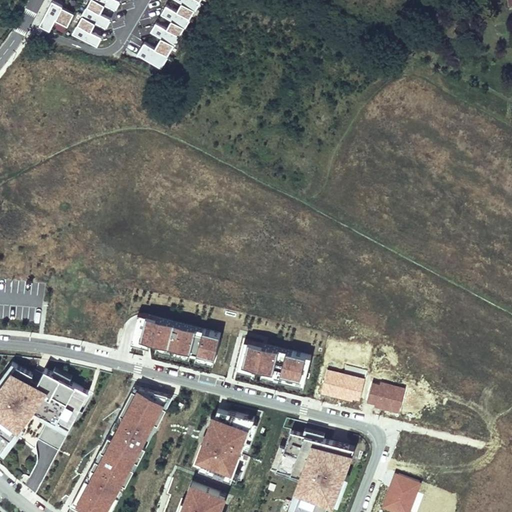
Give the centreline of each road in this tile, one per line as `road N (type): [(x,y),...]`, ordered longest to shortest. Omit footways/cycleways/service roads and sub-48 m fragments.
road 1 (residential): [(356,511),(380,448),(374,430),(138,368),(0,345)]
road 2 (residential): [(25,26),(106,53),(124,40),(147,0)]
